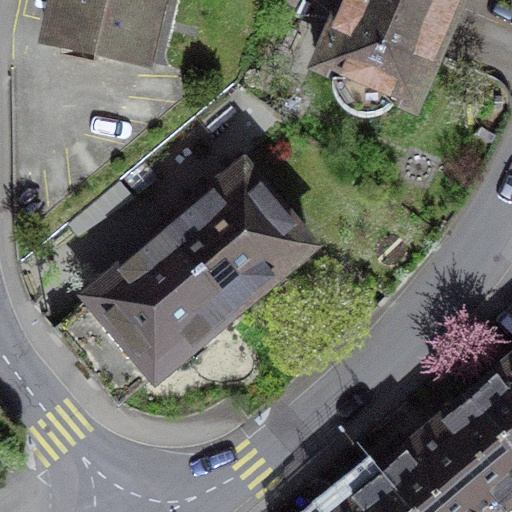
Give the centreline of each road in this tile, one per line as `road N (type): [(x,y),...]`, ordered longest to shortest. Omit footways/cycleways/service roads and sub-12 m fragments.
road 1 (residential): [(168,511),(253,467),(340,397),(480,255)]
road 2 (residential): [(0,346),(128,511)]
